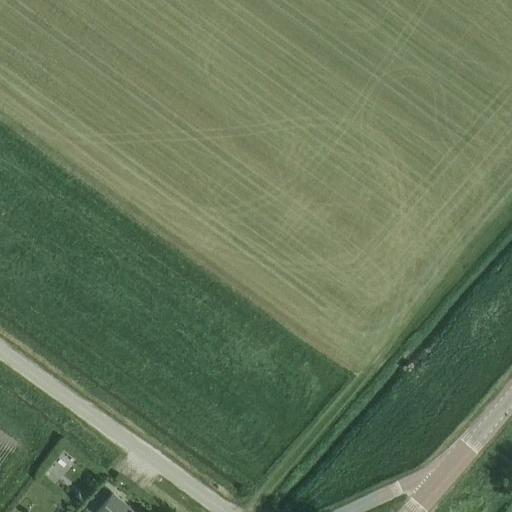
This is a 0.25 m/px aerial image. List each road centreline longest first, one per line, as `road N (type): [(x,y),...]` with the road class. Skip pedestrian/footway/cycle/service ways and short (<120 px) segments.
road 1 (unclassified): [(219,511),(0,353)]
road 2 (unclassified): [(344,511),(457,460)]
